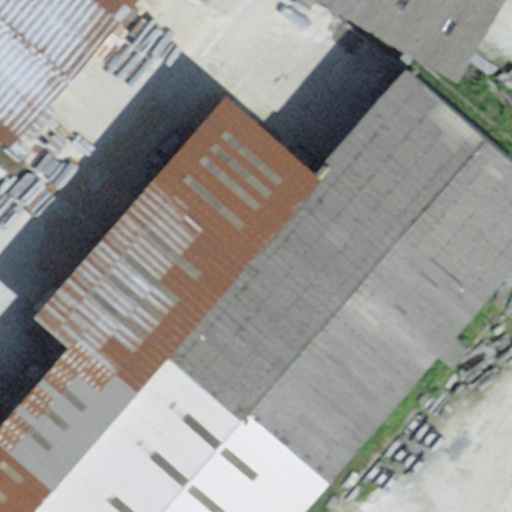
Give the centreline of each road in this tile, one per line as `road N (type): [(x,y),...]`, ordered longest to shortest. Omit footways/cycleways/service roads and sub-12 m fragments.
road 1 (track): [(0,254),(45,226),(226,21),(227,0)]
road 2 (track): [(366,511),(378,498),(444,479),(489,489)]
road 3 (track): [(226,21),(327,104)]
